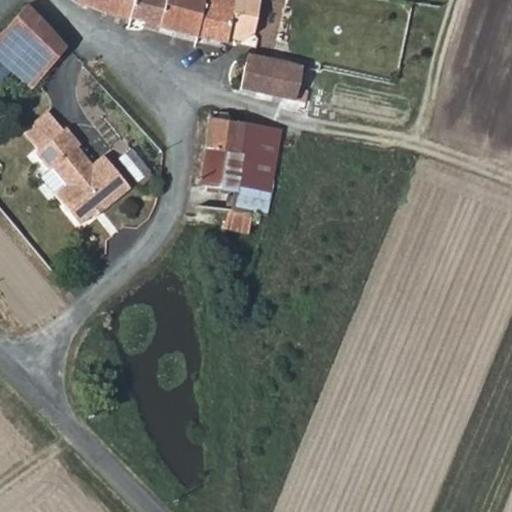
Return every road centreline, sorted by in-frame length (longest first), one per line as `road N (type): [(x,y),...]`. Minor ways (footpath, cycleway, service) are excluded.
road 1 (residential): [(48,0),(151,105),(173,137),(181,187),(173,224),(139,267),(13,369)]
road 2 (track): [(511,178),(409,141),(234,105),(151,105)]
road 3 (unclassified): [(153,511),(13,369)]
road 4 (track): [(409,141),(457,0)]
